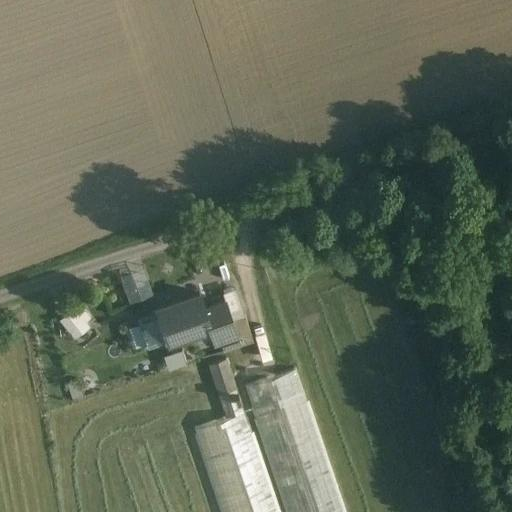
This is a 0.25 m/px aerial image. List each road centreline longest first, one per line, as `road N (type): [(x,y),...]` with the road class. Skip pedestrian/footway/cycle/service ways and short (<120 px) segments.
road 1 (unclassified): [(256,216),(0,301)]
road 2 (track): [(511,130),(256,216)]
